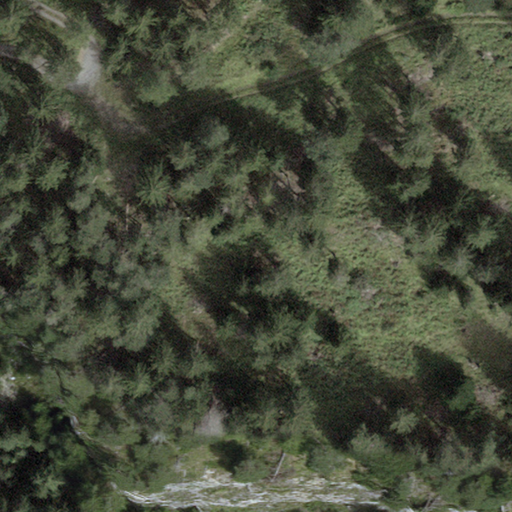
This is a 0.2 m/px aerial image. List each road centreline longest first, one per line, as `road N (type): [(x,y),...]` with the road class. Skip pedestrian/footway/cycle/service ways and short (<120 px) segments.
road 1 (track): [(89,75),(110,122),(147,129),(422,26),(511,21)]
road 2 (track): [(89,75),(137,93),(179,86),(290,0)]
road 3 (track): [(24,0),(87,38),(94,48),(89,75),(61,77),(0,52)]
